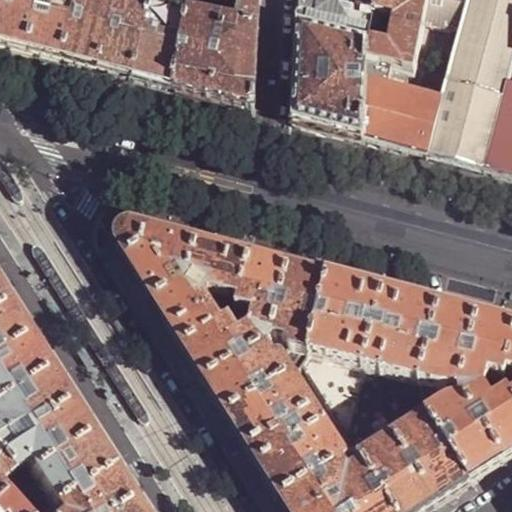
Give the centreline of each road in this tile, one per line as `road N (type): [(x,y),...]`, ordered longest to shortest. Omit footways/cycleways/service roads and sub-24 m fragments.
road 1 (secondary): [(255,511),(77,237)]
road 2 (secondary): [(0,248),(166,511)]
road 3 (secondary): [(511,259),(270,196)]
road 4 (secondary): [(221,184),(125,138),(0,99)]
road 5 (residential): [(280,0),(270,196)]
